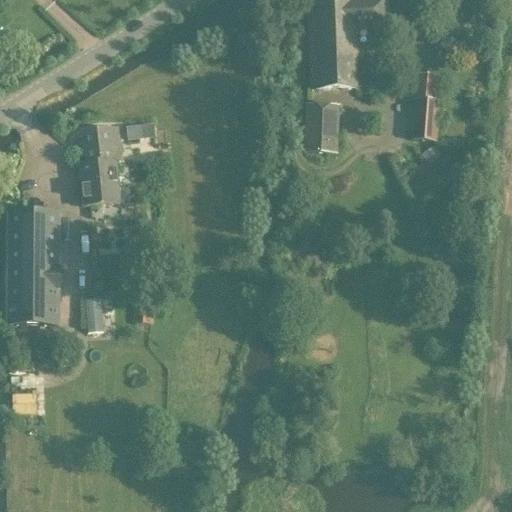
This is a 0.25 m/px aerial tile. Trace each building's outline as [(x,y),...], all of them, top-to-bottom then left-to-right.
[(308,1),(310,57),(311,92),(356,91),(354,31),(386,31),(384,0),(312,0),(313,1),(308,1)] [(412,143),(436,145),(439,104),(415,102),(412,143)] [(306,107),(305,155),(327,156),(328,107),(306,107)] [(128,141),(142,139),(141,125),(126,127),(128,141)] [(118,129),(82,132),(85,165),(80,165),(84,208),(121,204),(117,164),(122,163),(118,129)] [(58,218),(9,217),(8,329),(57,329),(57,293),(59,293),(59,272),(57,273),(58,218)]
